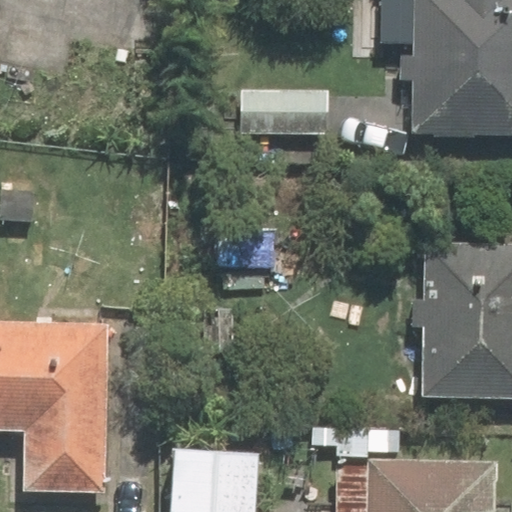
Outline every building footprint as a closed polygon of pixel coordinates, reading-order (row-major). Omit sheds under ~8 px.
[(511,0),(404,0),(401,138),(511,140),(511,0)] [(324,92),(234,93),(234,138),(324,137),(324,92)] [(267,293),(269,232),(215,230),(212,290),(267,293)] [(511,247),(416,244),(411,399),(511,402),(511,247)] [(99,329),(0,326),(0,436),(16,437),(15,494),(95,496),(99,329)] [(305,427),(304,446),(331,447),(331,458),(363,460),(363,453),(398,455),(399,431),(305,427)] [(240,511),(243,461),(158,456),(155,511),(240,511)] [(489,511),(491,469),(360,464),(357,511),(489,511)]
